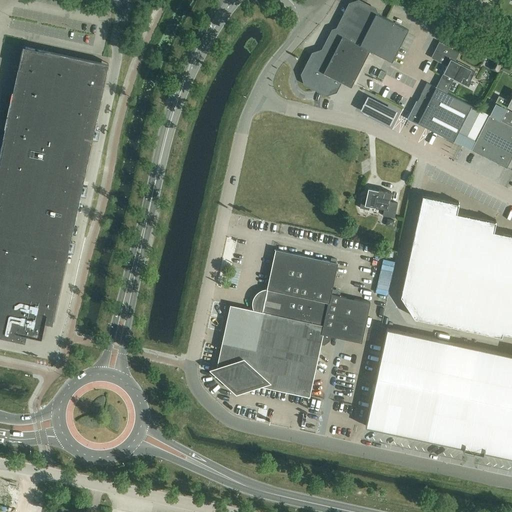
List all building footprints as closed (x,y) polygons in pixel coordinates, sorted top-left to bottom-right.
[(320,88),(326,91),(333,89),(337,80),(351,87),(369,50),(391,62),(408,30),(363,7),(358,5),(352,7),(339,32),(335,33),(325,53),(314,56),(305,75),(307,82),(320,88)] [(415,19),(423,23),(428,15),(420,11),(415,19)] [(446,66),(443,73),(436,88),(426,83),(408,119),(453,141),(471,105),(446,93),(453,78),(465,84),(467,80),(470,81),(475,71),(455,61),(459,52),(440,43),(432,59),(446,66)] [(0,336),(25,342),(26,334),(41,337),(44,322),(52,324),(108,64),(104,63),(22,45),(0,148),(0,336)] [(498,74),(505,58),(492,52),(489,59),(493,61),(489,70),(498,74)] [(511,109),(511,111),(511,112),(511,111),(511,95),(509,101),(499,96),(489,115),(500,120),(507,107),(511,109)] [(361,109),(360,111),(390,126),(391,124),(397,112),(397,111),(367,96),(366,98),(361,109)] [(471,150),(506,168),(511,157),(511,126),(500,120),(489,115),(471,150)] [(384,209),(382,216),(394,218),(397,203),(389,201),(391,192),(383,191),(383,192),(368,189),(366,198),(362,197),(359,208),(369,210),(370,206),(384,209)] [(400,296),(414,318),(417,318),(501,336),(502,332),(511,334),(511,234),(493,231),(496,220),(495,220),(494,221),(456,213),(458,202),(457,202),(422,195),(400,296)] [(387,219),(385,226),(393,228),(394,220),(387,219)] [(370,253),(376,255),(378,242),(372,241),(370,253)] [(236,390),(237,390),(254,384),(309,396),(320,344),(324,345),(329,341),(330,336),(361,343),(370,303),(331,294),(337,263),(336,263),(337,260),(331,258),(330,262),(275,250),(266,289),(261,298),(256,300),(258,304),(254,311),(230,305),(215,376),(223,377),(236,390)] [(383,257),(377,286),(390,289),(395,260),(383,257)] [(511,354),(387,328),(366,426),(463,447),(462,450),(482,454),(483,451),(511,457),(511,354)]
